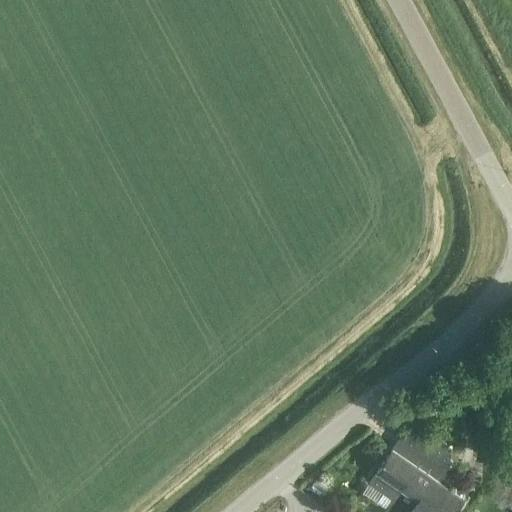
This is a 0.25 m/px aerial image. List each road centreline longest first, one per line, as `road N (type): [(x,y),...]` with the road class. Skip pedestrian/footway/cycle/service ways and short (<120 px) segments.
road 1 (tertiary): [(237,511),(511,279)]
road 2 (tertiary): [(511,218),(390,0)]
